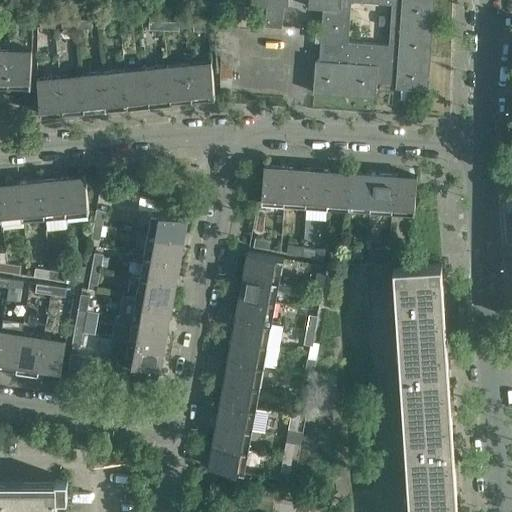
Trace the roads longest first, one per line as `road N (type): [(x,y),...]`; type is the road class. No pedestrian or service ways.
road 1 (residential): [(169,413),(235,128)]
road 2 (residential): [(480,145),(235,128)]
road 3 (residential): [(235,128),(0,152)]
road 4 (tertiary): [(488,367),(480,145)]
road 5 (residential): [(169,413),(0,388)]
road 6 (tertiary): [(480,145),(481,0)]
road 7 (tertiary): [(502,511),(488,367)]
